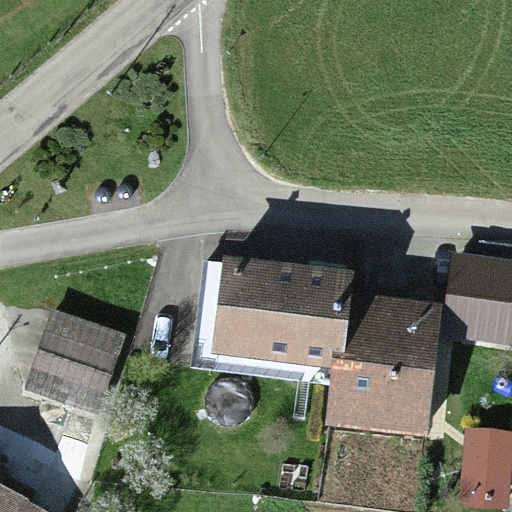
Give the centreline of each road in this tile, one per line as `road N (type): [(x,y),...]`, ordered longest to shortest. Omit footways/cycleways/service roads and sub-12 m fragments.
road 1 (unclassified): [(511,216),(220,206)]
road 2 (unclassified): [(220,206),(0,253)]
road 3 (unclassified): [(192,0),(220,206)]
road 4 (tertiary): [(154,0),(0,133)]
